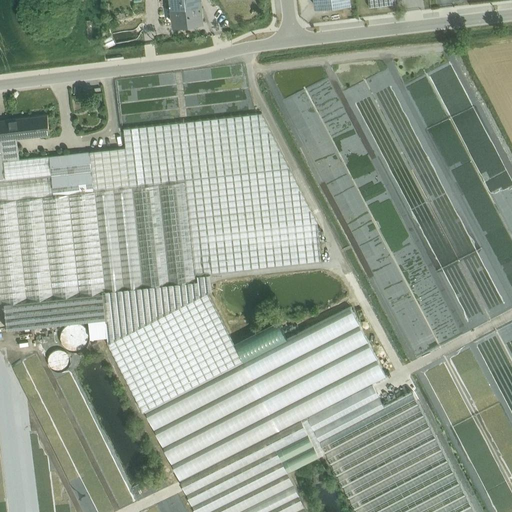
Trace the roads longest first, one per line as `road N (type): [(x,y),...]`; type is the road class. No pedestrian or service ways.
road 1 (unclassified): [(0,84),(294,42)]
road 2 (unclassified): [(294,42),(511,15)]
